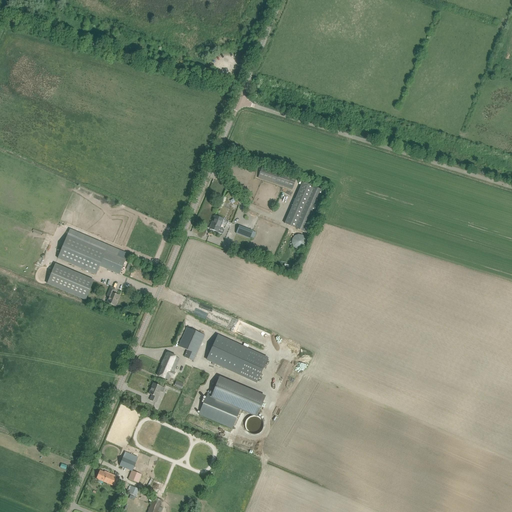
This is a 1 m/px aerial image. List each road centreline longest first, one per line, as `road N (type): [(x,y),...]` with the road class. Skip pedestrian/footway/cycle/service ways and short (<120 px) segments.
road 1 (tertiary): [(67,511),(238,100)]
road 2 (unclassified): [(511,187),(238,100)]
road 3 (track): [(242,91),(0,16)]
